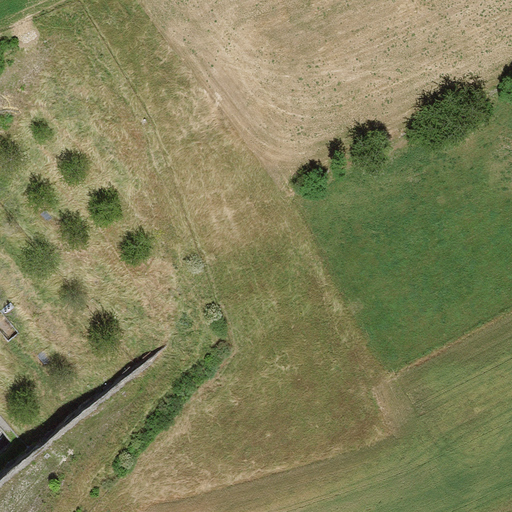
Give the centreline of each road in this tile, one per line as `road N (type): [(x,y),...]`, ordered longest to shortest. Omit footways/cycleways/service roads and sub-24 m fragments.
road 1 (motorway): [(0,398),(339,123),(510,0)]
road 2 (motorway): [(320,0),(0,257)]
